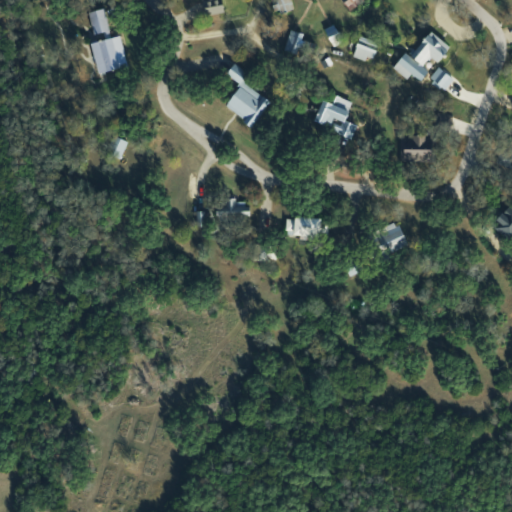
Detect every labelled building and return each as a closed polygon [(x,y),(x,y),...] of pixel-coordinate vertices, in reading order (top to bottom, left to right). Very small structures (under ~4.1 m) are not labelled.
[(273,15),(292,11),(289,0),(274,0),(275,2),(270,3),(273,15)] [(87,13),(92,35),(107,31),(102,9),(87,13)] [(332,47),(341,42),(331,24),(322,30),(332,47)] [(297,55),(303,34),(288,30),(283,52),(297,55)] [(406,80),(410,74),(419,82),(427,71),(421,67),(429,57),(436,64),(449,48),(429,32),(409,57),(404,53),(391,68),(406,80)] [(97,74),(127,66),(119,36),(89,44),(97,74)] [(370,62),(377,43),(359,36),(352,55),(370,62)] [(268,100),(240,82),(247,73),(232,64),(224,75),(239,85),(224,108),(252,126),(268,100)] [(428,79),(444,90),(452,79),(435,67),(428,79)] [(350,139),(355,125),(343,120),(351,102),(334,95),(331,104),(321,100),(313,121),(328,127),(332,118),(341,122),(336,134),(350,139)] [(511,168),(511,131),(509,130),(498,163),(511,168)] [(430,158),(430,136),(402,136),(402,144),(400,144),(400,159),(430,158)] [(125,141),(115,137),(109,154),(119,158),(125,141)] [(214,216),(248,218),(248,202),(222,201),(221,207),(214,206),(214,216)] [(506,239),(511,233),(511,209),(509,206),(490,223),(506,239)] [(207,212),(195,212),(195,226),(206,226),(207,212)] [(317,237),(319,220),(286,216),(284,234),(317,237)] [(395,221),(375,231),(386,254),(406,245),(395,221)]
